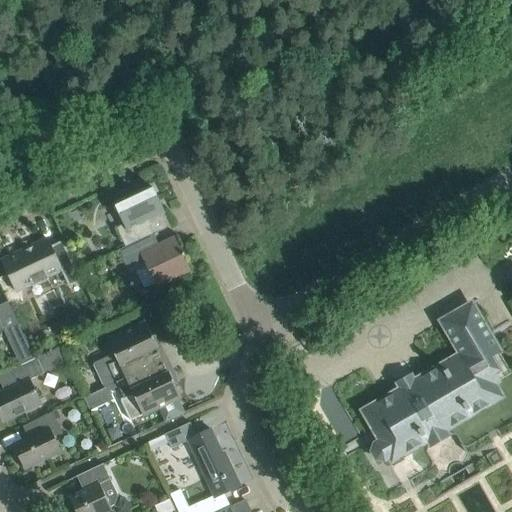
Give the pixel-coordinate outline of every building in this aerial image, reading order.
[(129,199),(115,206),(124,224),(116,228),(125,248),(136,243),(150,236),(153,234),(152,235),(146,222),(165,213),(153,188),(139,195),(137,191),(128,196),(129,199)] [(117,252),(128,276),(137,272),(139,277),(144,288),(156,283),(158,288),(191,272),(185,259),(186,258),(176,237),(155,247),(150,236),(136,243),(125,248),(117,252)] [(8,274),(0,277),(0,284),(3,292),(14,287),(18,294),(63,272),(68,284),(81,278),(65,244),(52,250),(46,238),(23,249),(25,252),(4,262),(2,259),(1,260),(8,274)] [(0,331),(3,330),(12,348),(20,366),(32,360),(24,342),(16,324),(6,303),(0,305),(0,331)] [(461,355),(364,412),(380,440),(376,442),(373,447),(373,453),(376,458),(381,461),(387,460),(391,458),(392,461),(410,451),(408,448),(411,447),(413,449),(424,442),(423,439),(426,438),(427,441),(428,440),(427,438),(443,428),(445,431),(446,430),(444,427),(450,424),(452,426),(464,419),(464,416),(470,412),(471,415),(491,403),(483,390),(511,374),(471,305),(442,322),(461,355)] [(114,355),(93,364),(104,388),(107,386),(116,382),(148,367),(143,355),(157,348),(152,338),(156,336),(155,335),(152,336),(145,322),(127,331),(107,340),(114,355)] [(16,385),(0,392),(0,416),(3,423),(21,414),(41,405),(29,381),(44,374),(37,358),(35,359),(32,360),(10,371),(16,385)] [(148,367),(116,382),(124,399),(121,401),(131,422),(159,408),(162,416),(181,407),(178,399),(181,398),(174,384),(178,382),(177,381),(174,383),(169,373),(154,379),(148,367)] [(35,435),(13,445),(25,469),(60,452),(53,437),(62,433),(59,425),(53,412),(29,423),(35,435)] [(190,423),(165,435),(171,449),(172,450),(188,443),(214,498),(222,494),(240,486),(225,453),(223,454),(211,429),(196,436),(190,423)] [(103,464),(67,481),(67,482),(86,473),(92,487),(69,498),(75,511),(108,511),(112,510),(111,507),(115,505),(118,496),(110,479),(103,464)] [(219,511),(240,511),(237,504),(245,501),(244,500),(227,509),(219,511)]
